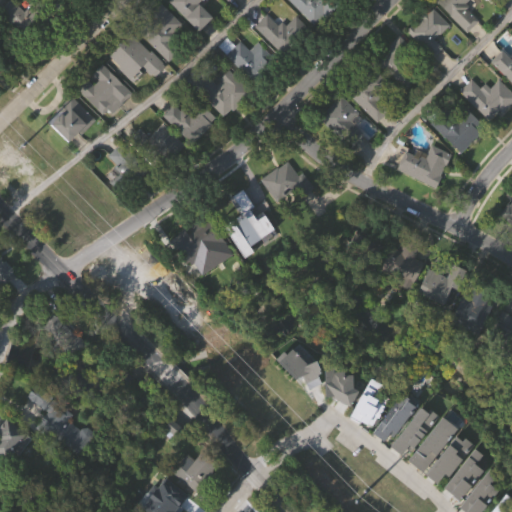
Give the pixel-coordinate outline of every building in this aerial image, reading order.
[(0,10),(10,0),(11,0),(24,13),(27,10),(29,12),(40,1),(57,19),(30,46),(0,15),(0,10)] [(74,0),(61,13),(48,0),(74,0)] [(77,0),(90,14),(105,0),(77,0)] [(202,0),(201,1),(205,4),(202,8),(211,17),(198,31),(168,2),(170,0),(202,0)] [(233,0),(200,0),(199,2),(231,32),(243,19),(228,6),(233,0)] [(344,0),(326,19),(324,16),(315,25),(288,0),(344,0)] [(356,20),(374,3),(370,0),(345,0),(341,5),(356,20)] [(469,0),(466,4),(470,8),(468,10),(480,21),(469,32),(437,2),(438,0),(469,0)] [(468,0),(467,2),(488,22),(509,0),(468,0)] [(180,49),(168,62),(139,33),(153,18),(150,15),(162,4),(184,25),(176,33),(179,36),(173,42),(180,49)] [(437,32),(469,64),(481,52),(465,36),(478,22),(462,6),(437,32)] [(201,34),(213,22),(196,7),(171,34),(201,62),(215,48),(201,34)] [(433,8),(449,26),(434,39),(443,49),(433,57),(407,31),(413,25),(414,27),(422,19),(420,17),(426,12),(428,13),(433,8)] [(273,20),(278,25),(282,22),(287,26),(297,16),(315,35),(289,61),(255,26),(267,14),(273,20)] [(316,58),(336,39),(317,19),(311,26),(299,14),(286,26),(316,58)] [(0,35),(8,27),(28,47),(0,76),(0,35)] [(131,34),(150,53),(151,51),(164,63),(151,76),(146,71),(134,83),(119,68),(121,67),(110,56),(131,34)] [(409,69),(417,77),(405,88),(396,81),(397,80),(387,70),(386,71),(378,63),(387,54),(384,51),(400,35),(415,51),(404,62),(410,68),(409,69)] [(170,93),(180,83),(174,76),(189,61),(166,37),(140,62),(170,93)] [(227,37),(236,46),(240,41),(250,51),(258,42),(280,63),(259,85),(218,46),(227,37)] [(443,79),(436,71),(451,56),(434,38),(409,62),(434,88),(443,79)] [(270,44),(256,58),(287,88),(312,62),(297,47),(286,59),(270,44)] [(511,82),(491,62),(502,50),(511,59),(511,82)] [(103,64),(133,94),(113,115),(108,110),(103,115),(77,90),(87,80),(94,86),(99,80),(93,75),(103,64)] [(111,88),(134,113),(146,101),(155,110),(167,98),(135,65),(111,88)] [(379,121),(377,123),(348,94),(352,89),(350,87),(358,80),(357,78),(371,65),(388,83),(380,90),(385,96),(380,101),(390,111),(379,121)] [(229,70),(252,93),(234,111),(231,109),(223,117),(191,85),(204,72),(217,85),(221,80),(220,79),(229,70)] [(258,74),(251,82),(242,73),(228,86),(253,113),(275,92),(258,74)] [(499,79),(511,91),(511,103),(503,113),(500,110),(490,121),(460,92),(472,79),(481,88),(486,83),(491,88),(499,79)] [(89,111),(79,121),(109,149),(133,123),(104,95),(94,105),(101,111),(96,117),(89,111)] [(362,139),(354,147),(349,143),(346,146),(318,119),(341,95),(358,113),(351,121),(365,135),(362,139)] [(89,128),(82,134),(80,132),(69,143),(51,125),(60,116),(56,111),(71,96),(91,115),(83,123),(89,128)] [(226,148),(251,124),(230,101),(216,113),(211,107),(198,119),(226,148)] [(201,103),(216,118),(210,123),(212,125),(191,145),(162,115),(173,104),(180,111),(185,106),(191,112),(201,103)] [(379,154),(392,141),(375,124),(386,114),(376,104),(352,127),(379,154)] [(511,133),(511,122),(501,110),(489,122),(475,108),(461,122),(491,153),(511,133)] [(468,111),(480,125),(477,128),(483,136),(460,156),(435,127),(452,112),(459,119),(468,111)] [(163,124),(184,145),(157,172),(127,141),(139,129),(149,138),(163,124)] [(71,175),(97,151),(74,127),(49,151),(71,175)] [(366,165),(355,154),(362,146),(342,127),(321,149),(352,179),(366,165)] [(218,151),(203,135),(192,145),(184,136),(169,150),(193,175),(218,151)] [(487,160),(463,137),(439,161),(462,184),(487,160)] [(148,170),(122,196),(109,183),(110,182),(106,177),(117,166),(108,156),(121,143),(148,170)] [(452,156),(440,177),(443,178),(437,191),(396,170),(406,151),(420,158),(421,154),(426,157),(432,145),(452,156)] [(149,169),(143,161),(141,162),(164,190),(182,175),(166,155),(149,169)] [(288,162),(299,177),(303,174),(314,188),(300,198),(295,190),(277,203),(260,180),(288,162)] [(438,219),(452,185),(433,176),(427,189),(407,180),(398,201),(438,219)] [(109,205),(121,223),(148,204),(133,181),(125,186),(120,178),(110,185),(119,198),(109,205)] [(262,211),(277,232),(304,213),(289,192),(262,211)] [(511,226),(499,216),(509,204),(511,206),(511,204),(511,226)] [(204,235),(206,237),(211,234),(219,247),(215,250),(216,251),(196,264),(194,260),(189,264),(183,254),(180,256),(168,240),(202,216),(212,229),(204,235)] [(383,230),(378,241),(386,244),(374,272),(364,268),(369,258),(349,249),(357,231),(366,235),(370,224),(383,230)] [(511,232),(501,246),(511,255),(511,232)] [(421,246),(415,258),(424,263),(411,290),(402,286),(406,278),(382,267),(392,247),(401,252),(407,239),(421,246)] [(246,289),(256,283),(251,276),(272,263),(269,258),(273,256),(267,247),(259,251),(252,240),(226,256),(246,289)] [(234,287),(213,253),(180,273),(201,307),(234,287)] [(1,260),(4,263),(5,261),(17,273),(0,290),(0,256),(2,259),(1,260)] [(452,263),(446,276),(450,277),(455,265),(469,271),(461,291),(458,290),(450,306),(421,293),(431,270),(436,272),(442,258),(452,263)] [(352,280),(379,285),(382,272),(355,266),(352,280)] [(412,321),(427,290),(395,274),(382,299),(405,310),(402,317),(412,321)] [(492,310),(480,334),(458,324),(477,282),(493,289),(487,304),(493,307),(492,310)] [(0,319),(18,305),(0,284),(0,319)] [(430,299),(419,323),(451,337),(466,302),(455,297),(450,308),(430,299)] [(511,357),(502,352),(507,343),(491,333),(503,310),(511,315),(511,357)] [(63,324),(87,344),(79,352),(76,350),(71,356),(51,336),(52,335),(43,330),(51,315),(64,321),(63,324)] [(483,364),(494,331),(465,321),(453,354),(483,364)] [(511,372),(511,347),(503,343),(493,364),(511,372)] [(53,346),(45,356),(64,371),(60,375),(78,389),(90,374),(53,346)] [(279,391),(297,411),(302,407),(312,419),(328,405),(315,392),(310,396),(293,378),(279,391)] [(37,384),(74,414),(69,419),(80,428),(80,431),(83,427),(89,426),(95,430),(96,434),(79,455),(39,423),(49,410),(27,395),(37,384)] [(357,420),(355,420),(355,406),(346,406),(346,403),(335,403),(335,397),(326,397),(326,431),(356,432),(357,420)] [(352,445),(373,459),(387,437),(374,429),(382,417),(374,411),(352,445)] [(33,437),(20,454),(15,450),(9,458),(0,451),(0,439),(1,438),(0,437),(0,426),(8,417),(33,437)] [(39,452),(80,487),(98,466),(88,456),(83,462),(70,451),(74,448),(43,421),(35,430),(48,442),(39,452)] [(420,433),(403,422),(375,465),(386,472),(393,461),(399,465),(420,433)] [(402,486),(411,476),(414,479),(439,448),(424,437),(391,477),(402,486)] [(427,505),(459,459),(443,447),(410,493),(427,505)] [(220,462),(202,483),(209,489),(202,498),(173,473),(180,465),(186,470),(204,449),(220,462)] [(0,469),(0,470),(0,485),(15,495),(32,467),(7,450),(0,460),(0,469)] [(177,468),(185,460),(174,450),(167,458),(177,468)] [(427,506),(434,511),(445,511),(473,476),(459,465),(427,506)] [(494,511),(500,505),(491,498),(494,494),(476,479),(450,511),(494,511)] [(184,502),(178,509),(180,510),(178,511),(158,511),(156,510),(154,511),(144,504),(148,498),(154,503),(159,497),(158,496),(170,480),(184,491),(178,498),(184,502)] [(197,491),(190,485),(174,505),(183,511),(208,511),(219,498),(202,485),(197,491)]
